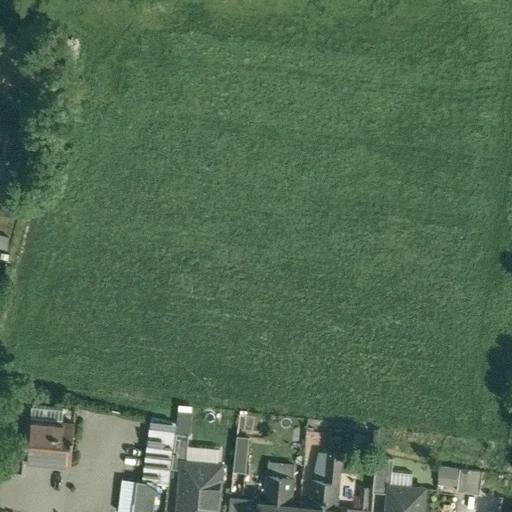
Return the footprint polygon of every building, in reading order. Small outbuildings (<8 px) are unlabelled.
[(79,402),(11,395),(5,466),(19,468),(19,465),(23,462),(26,462),(27,450),(73,455),(75,434),(76,434),(76,428),(79,402)] [(178,418),(153,413),(144,477),(157,478),(170,480),(172,464),(177,429),(178,418)] [(191,430),(177,429),(172,464),(184,465),(185,458),(188,458),(191,430)] [(245,466),(245,432),(232,431),(232,466),(245,466)] [(395,453),(378,451),(374,487),(390,488),(391,480),(392,480),(395,453)] [(374,457),(336,452),(334,466),(341,467),(340,472),(346,472),(347,468),(358,469),(358,474),(364,475),(365,470),(372,471),(374,457)] [(188,458),(185,458),(184,465),(180,511),(217,511),(222,461),(188,458)] [(483,467),(462,464),(460,484),(481,486),(483,467)] [(269,470),(267,495),(256,494),(254,511),(278,511),(282,471),(269,470)] [(295,472),(282,471),(278,511),(300,511),(302,498),(293,497),(295,472)] [(314,474),(312,499),(302,498),(300,511),(323,511),(328,476),(314,474)] [(148,511),(152,511),(157,478),(144,477),(138,476),(133,510),(148,511)] [(347,511),(349,503),(338,502),(341,477),(328,476),(323,511),(347,511)] [(392,480),(391,480),(390,488),(387,511),(423,511),(426,484),(392,480)] [(502,511),(504,493),(490,491),(487,511),(502,511)]
